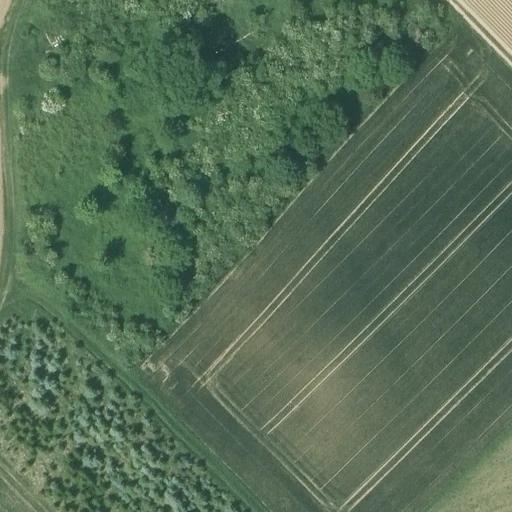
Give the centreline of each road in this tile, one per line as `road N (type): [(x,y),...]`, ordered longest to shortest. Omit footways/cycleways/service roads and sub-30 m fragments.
road 1 (track): [(14,253),(281,511)]
road 2 (track): [(27,0),(6,87),(16,231),(0,297)]
